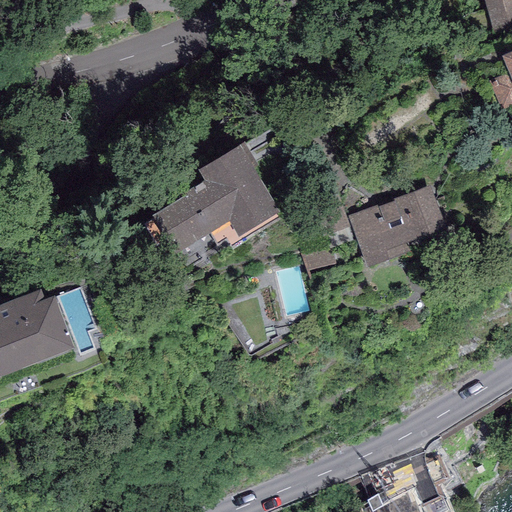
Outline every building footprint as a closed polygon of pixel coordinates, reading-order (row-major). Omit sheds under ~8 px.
[(511,48),(501,53),(509,72),(489,80),(501,109),(511,104),(511,48)] [(238,142),(197,166),(204,178),(183,190),(184,193),(152,212),(154,217),(144,223),(157,243),(167,237),(175,251),(209,231),(216,244),(223,239),(230,250),(281,219),(276,212),(279,210),(238,142)] [(429,184),(347,215),(367,266),(408,250),(405,241),(445,226),(429,184)] [(40,285),(0,300),(0,374),(74,346),(54,293),(44,297),(40,285)] [(428,464),(427,461),(405,471),(421,505),(443,495),(436,480),(443,477),(435,461),(428,464)]
